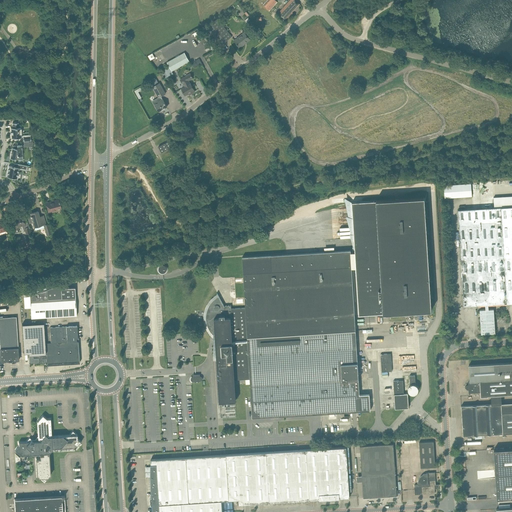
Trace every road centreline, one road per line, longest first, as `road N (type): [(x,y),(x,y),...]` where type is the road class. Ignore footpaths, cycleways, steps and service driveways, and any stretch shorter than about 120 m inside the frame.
road 1 (unclassified): [(109,155),(197,105),(318,7)]
road 2 (unclassified): [(450,505),(446,353),(511,343)]
road 3 (secondary): [(112,361),(109,155)]
road 4 (secondary): [(92,163),(93,365)]
road 5 (unknown): [(186,440),(267,440),(277,431),(259,420),(185,425)]
road 6 (secondary): [(95,0),(92,163)]
road 7 (secondary): [(109,155),(111,0)]
road 8 (unclassified): [(511,81),(363,41)]
road 9 (secondary): [(122,511),(114,388)]
road 10 (secondary): [(99,390),(106,511)]
